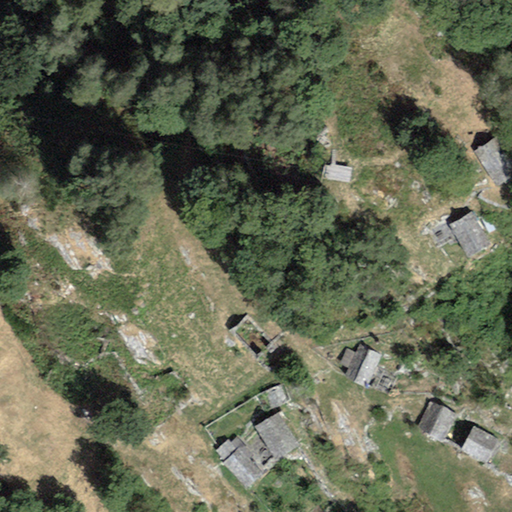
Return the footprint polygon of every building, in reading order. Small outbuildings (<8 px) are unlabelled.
[(511,177),(511,160),(497,137),(473,152),(497,188),(511,177)] [(490,243),(472,211),(450,224),(449,222),(430,232),(439,248),(456,238),(466,257),(490,243)] [(345,376),(368,386),(382,355),(358,345),(355,353),(346,349),(338,365),(348,369),(345,376)] [(417,429),(443,441),(456,413),(430,401),(417,429)] [(298,444),(279,411),(254,426),(274,459),(298,444)] [(497,439),(473,426),(459,450),(483,464),(497,439)] [(246,489),(262,473),(249,459),(253,455),(237,437),(231,442),(228,439),(215,452),(224,461),(221,464),(246,489)]
